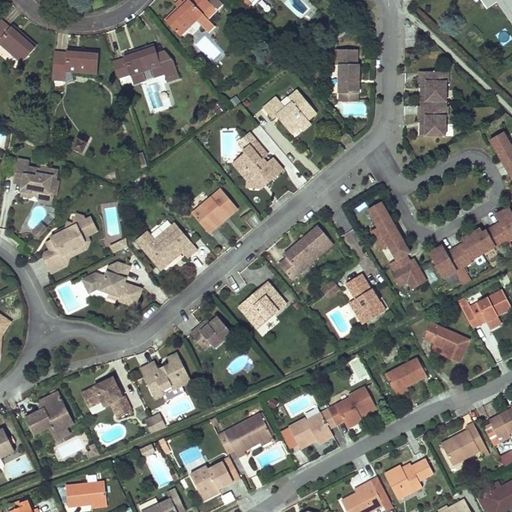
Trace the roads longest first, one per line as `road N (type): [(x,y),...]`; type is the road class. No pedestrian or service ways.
road 1 (residential): [(38,329),(82,330),(115,342),(140,337),(368,143)]
road 2 (residential): [(254,511),(511,380)]
road 3 (residential): [(394,191),(423,242),(504,192),(476,145)]
road 4 (residential): [(368,143),(392,120),(388,0)]
road 5 (residential): [(23,0),(52,21),(80,25),(107,21),(139,0)]
